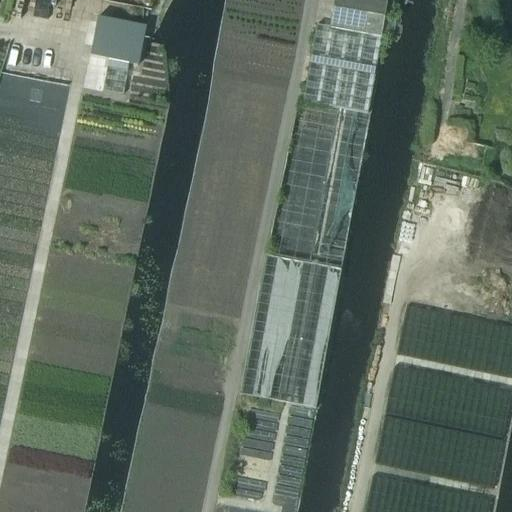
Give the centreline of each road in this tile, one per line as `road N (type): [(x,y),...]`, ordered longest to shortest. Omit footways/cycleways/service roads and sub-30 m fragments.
road 1 (track): [(0,451),(86,33),(0,16)]
road 2 (track): [(207,511),(310,19)]
